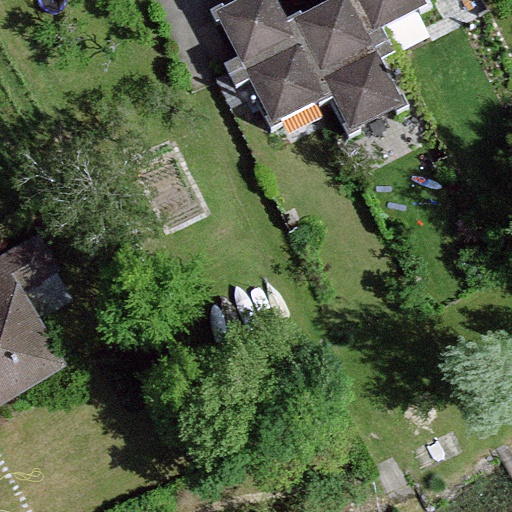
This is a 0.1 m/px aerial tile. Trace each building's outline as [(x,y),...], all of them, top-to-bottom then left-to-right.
[(275,23),(262,0),(233,0),(204,15),(260,128),(313,102),(275,23)] [(335,0),(321,0),(275,23),(330,135),(388,106),(351,34),(335,0)] [(414,0),(335,0),(351,34),(417,5),(414,0)] [(423,0),(428,10),(450,0),(423,0)] [(0,405),(58,372),(0,271),(0,405)]
